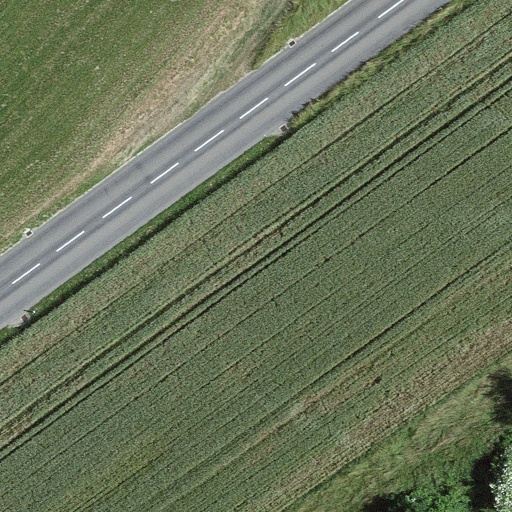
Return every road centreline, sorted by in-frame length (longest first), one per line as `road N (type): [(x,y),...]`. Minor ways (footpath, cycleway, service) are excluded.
road 1 (tertiary): [(0,295),(404,0)]
road 2 (track): [(295,0),(198,148)]
